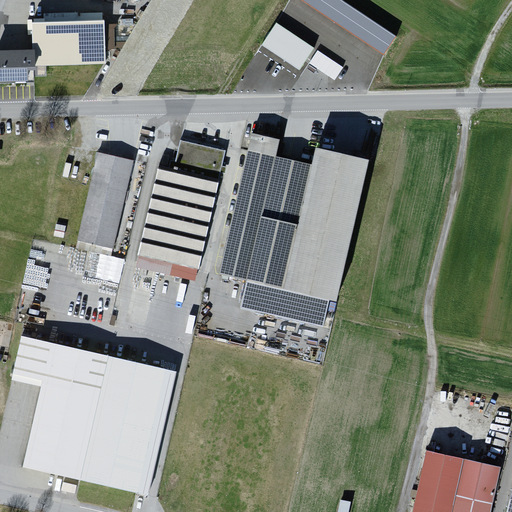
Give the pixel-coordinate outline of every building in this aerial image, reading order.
[(294,0),(386,54),(398,34),(341,0),(294,0)] [(104,24),(31,26),(32,53),(0,54),(0,85),(34,84),(34,78),(46,78),(46,67),(106,65),(104,24)] [(262,45),(301,70),(315,48),(276,24),(262,45)] [(280,143),(251,136),(219,278),(246,284),(240,309),(323,328),(328,305),(336,307),(369,165),(315,153),(312,167),(276,159),(280,143)] [(223,152),(178,142),(171,173),(155,169),(135,257),(196,273),(223,152)] [(131,162),(95,154),(78,242),(111,249),(131,162)] [(120,282),(125,257),(101,253),(96,277),(120,282)] [(173,374),(19,339),(9,382),(38,389),(19,469),(146,498),(173,374)] [(489,511),(501,464),(426,447),(411,511),(489,511)] [(341,498),(338,511),(349,511),(352,501),(341,498)]
